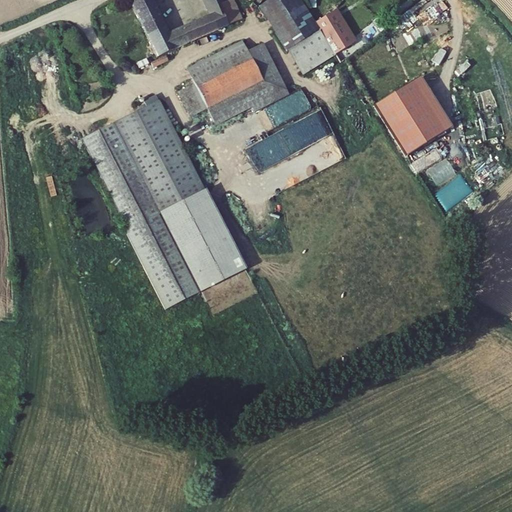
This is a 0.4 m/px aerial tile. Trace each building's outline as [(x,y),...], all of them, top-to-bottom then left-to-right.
[(224,7),(233,3),(231,0),(136,0),(134,1),(164,59),(235,28),(224,7)] [(308,0),(298,0),(275,11),(309,85),(341,70),(308,0)] [(224,7),(235,28),(247,21),(238,1),(233,3),(224,7)] [(185,92),(197,120),(213,112),(271,87),(257,57),(253,46),(195,71),(202,85),(185,92)] [(294,97),(273,50),(257,57),(271,87),(213,112),(221,129),(294,97)] [(422,76),(374,103),(404,155),(452,128),(422,76)] [(208,193),(167,102),(89,137),(131,229),(208,193)] [(345,159),(335,136),(293,154),(303,177),(345,159)] [(429,169),(436,184),(457,174),(449,159),(429,169)] [(446,209),(475,193),(465,175),(436,192),(446,209)] [(244,273),(208,193),(131,229),(127,230),(163,310),(244,273)]
